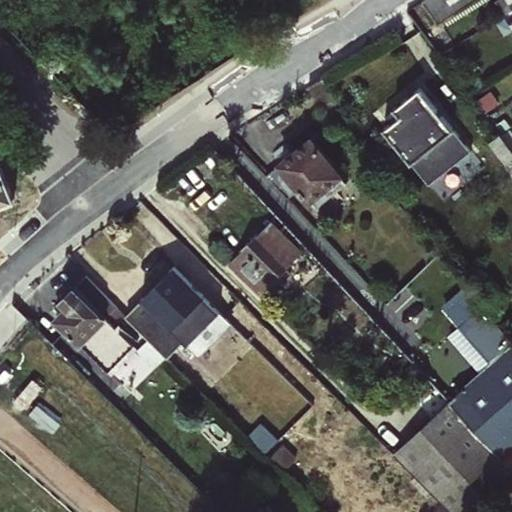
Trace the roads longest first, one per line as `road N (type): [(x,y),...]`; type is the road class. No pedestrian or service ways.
road 1 (tertiary): [(389,0),(106,189)]
road 2 (tertiary): [(106,189),(0,281)]
